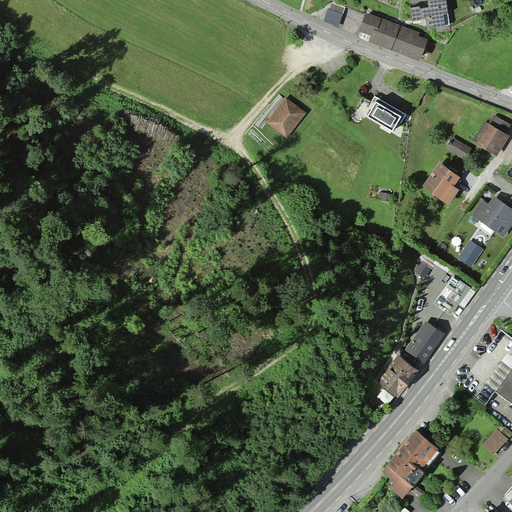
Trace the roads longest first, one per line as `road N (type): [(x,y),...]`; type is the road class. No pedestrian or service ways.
road 1 (track): [(62,55),(236,135),(298,241),(316,302),(307,334),(195,414),(93,511)]
road 2 (primary): [(310,511),(415,398),(491,296)]
road 3 (tertiary): [(511,104),(262,0)]
road 4 (track): [(0,466),(21,473),(177,406),(213,400)]
road 5 (track): [(329,33),(236,135)]
